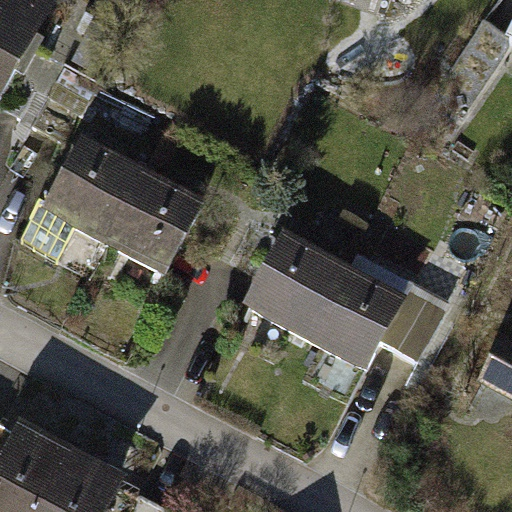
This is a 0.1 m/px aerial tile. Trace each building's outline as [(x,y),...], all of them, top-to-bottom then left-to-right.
[(16,0),(0,0),(0,123),(57,22),(16,0)] [(397,0),(430,10),(432,0),(397,0)] [(50,234),(109,263),(143,195),(83,166),(50,234)] [(109,263),(168,293),(202,224),(143,195),(109,263)] [(249,323),(309,354),(347,282),(286,251),(249,323)] [(309,354),(370,385),(407,313),(347,282),(309,354)] [(511,349),(509,348),(486,392),(511,405),(511,349)] [(51,511),(73,473),(21,445),(0,484),(0,511),(51,511)] [(118,511),(125,500),(73,473),(51,511),(118,511)]
